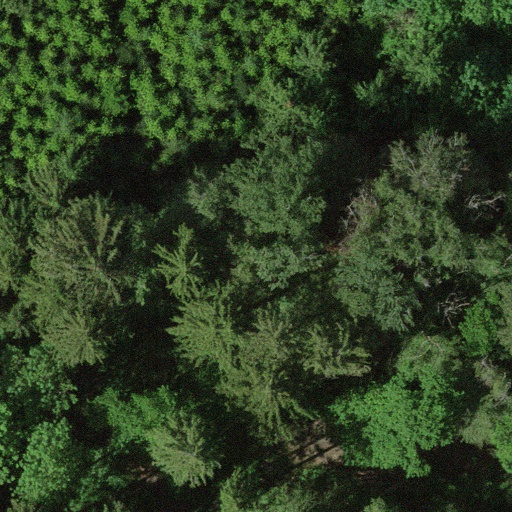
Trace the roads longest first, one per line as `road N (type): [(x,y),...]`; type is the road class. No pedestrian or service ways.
road 1 (track): [(155,429),(511,446)]
road 2 (track): [(0,427),(155,429),(183,511)]
